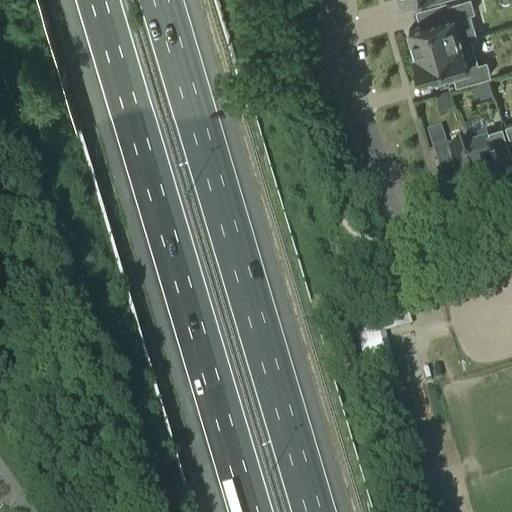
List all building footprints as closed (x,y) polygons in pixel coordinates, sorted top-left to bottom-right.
[(415,55),(471,39),(464,15),(475,12),(471,0),(463,0),(445,5),(449,18),(409,30),(416,54),(415,55)] [(471,39),(415,55),(423,81),(454,71),(458,84),(491,74),(487,60),(478,63),(471,39)] [(490,134),(469,141),(485,192),(486,192),(486,191),(508,184),(499,156),(511,152),(502,127),(489,131),(490,134)] [(463,200),(485,192),(469,141),(447,148),(446,145),(433,150),(441,175),(453,171),(463,200)] [(359,331),(408,316),(404,304),(355,319),(359,331)] [(361,340),(374,389),(392,384),(379,335),(361,340)] [(386,455),(390,470),(402,466),(398,451),(386,455)]
